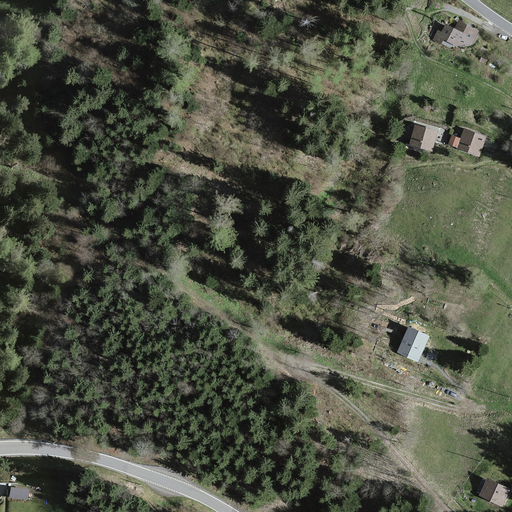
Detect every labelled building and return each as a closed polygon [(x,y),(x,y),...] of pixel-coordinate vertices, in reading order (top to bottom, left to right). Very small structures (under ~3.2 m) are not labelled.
[(478,30),(459,20),(455,28),(445,23),(437,38),(466,53),(478,30)] [(438,132),(416,124),(409,145),(431,153),(438,132)] [(486,137),(464,127),(455,149),(477,158),(486,137)] [(429,337),(409,328),(398,352),(418,361),(429,337)] [(511,490),(488,478),(478,496),(501,508),(511,490)] [(10,495),(26,497),(28,488),(11,486),(10,495)]
